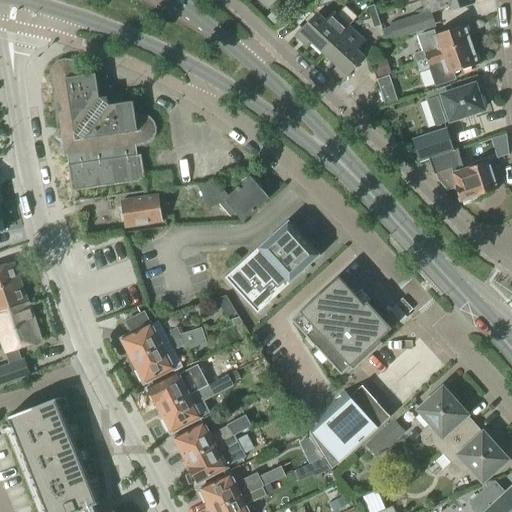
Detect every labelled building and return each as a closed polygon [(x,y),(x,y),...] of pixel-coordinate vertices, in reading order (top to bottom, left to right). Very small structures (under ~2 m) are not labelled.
[(259,0),(269,9),(277,0),(259,0)] [(407,0),(409,4),(421,0),(429,0),(433,12),(453,6),(454,10),(473,4),(471,0),(407,0)] [(367,8),(370,17),(378,15),(375,6),(367,8)] [(390,28),(382,30),(386,43),(392,41),(425,30),(432,22),(433,22),(434,21),(426,13),(426,12),(425,12),(425,13),(395,23),(389,25),(390,28)] [(324,56),(351,28),(335,13),(326,21),(319,14),(296,38),(307,49),(312,44),(324,56)] [(370,17),(374,29),(382,27),(378,15),(370,17)] [(471,45),(464,25),(436,35),(434,31),(417,37),(422,53),(414,56),(417,64),(471,45)] [(366,42),(351,28),(324,56),(336,67),(332,72),(343,83),(365,59),(357,52),(366,42)] [(471,45),(417,64),(420,73),(430,69),(436,86),(456,79),(454,73),(478,65),(471,45)] [(374,62),(378,79),(391,75),(386,59),(374,62)] [(68,62),(62,62),(54,67),(51,72),(51,82),(59,133),(53,139),(60,144),(62,158),(66,158),(70,186),(74,190),(79,192),(144,182),(141,155),(137,156),(136,148),(143,147),(148,145),(152,141),(155,137),(155,133),(155,128),(154,123),(150,119),(145,117),(140,117),(136,117),(134,110),(128,106),(123,106),(122,98),(116,99),(107,90),(98,92),(97,81),(89,76),(81,77),(80,73),(78,69),(77,66),(73,63),(68,62)] [(482,106),(480,99),(478,97),(474,87),(452,94),(450,87),(425,95),(436,127),(482,111),(481,109),(482,106)] [(381,95),(385,108),(398,103),(394,91),(381,95)] [(420,163),(429,160),(454,152),(447,129),(413,141),(420,163)] [(178,158),(182,181),(230,174),(226,150),(178,158)] [(447,191),(456,188),(460,200),(461,200),(463,205),(479,200),(477,196),(497,189),(487,162),(464,170),(457,150),(454,152),(429,160),(434,176),(436,175),(437,180),(439,182),(447,191)] [(207,209),(218,204),(230,218),(235,214),(242,222),(267,199),(249,180),(228,198),(215,183),(199,186),(207,209)] [(158,197),(122,202),(126,228),(162,223),(158,197)] [(318,258),(286,222),(222,279),(253,315),(318,258)] [(0,314),(27,305),(13,264),(0,268),(0,314)] [(365,305),(339,277),(291,321),(341,376),(351,367),(354,371),(383,344),(379,341),(386,335),(377,325),(383,320),(367,303),(365,305)] [(27,305),(0,314),(0,339),(6,355),(41,342),(27,305)] [(121,341),(132,362),(180,338),(182,337),(177,329),(166,334),(159,321),(152,325),(145,313),(126,322),(132,335),(121,341)] [(239,318),(233,321),(234,327),(241,324),(239,318)] [(180,338),(132,362),(144,384),(181,364),(174,351),(184,346),(185,351),(207,344),(202,330),(182,337),(180,338)] [(0,389),(31,378),(24,363),(0,371),(0,389)] [(208,387),(228,377),(221,363),(189,379),(192,384),(183,388),(176,376),(148,391),(156,407),(157,406),(160,411),(208,387)] [(208,387),(160,411),(171,433),(199,419),(193,408),(234,387),(228,377),(208,387)] [(361,387),(337,409),(331,402),(305,425),(311,432),(309,434),(331,471),(390,418),(374,400),(361,387)] [(433,445),(442,454),(474,425),(453,402),(455,400),(447,391),(445,393),(442,390),(419,411),(433,426),(424,434),(422,438),(422,441),(423,445),(427,447),(430,447),(433,445)] [(57,399),(7,419),(8,420),(9,423),(11,428),(44,511),(114,511),(113,510),(108,511),(96,511),(94,506),(99,504),(99,503),(98,503),(94,493),(92,488),(89,479),(88,478),(84,467),(82,463),(78,453),(78,452),(74,442),(72,437),(68,427),(67,425),(62,411),(58,402),(58,401),(58,400),(57,399)] [(277,419),(283,433),(303,423),(296,410),(277,419)] [(203,426),(175,441),(186,462),(222,443),(232,437),(234,437),(233,436),(251,426),(245,415),(228,425),(228,426),(208,437),(203,426)] [(377,458),(404,434),(393,422),(366,446),(377,458)] [(474,425),(442,454),(451,464),(449,467),(448,471),(450,474),(453,476),(457,476),(460,474),(469,467),(483,482),(494,472),(496,474),(505,466),(503,464),(506,461),(474,425)] [(222,443),(186,462),(189,468),(188,469),(196,485),(245,459),(235,438),(233,439),(232,437),(222,443)] [(310,467),(314,477),(330,471),(325,460),(310,467)] [(257,474),(233,485),(230,477),(201,490),(210,511),(212,511),(263,489),(263,488),(281,479),(286,477),(281,467),(259,477),(257,474)] [(511,511),(511,489),(504,498),(491,483),(468,504),(475,511),(511,511)] [(246,511),(244,507),(267,496),(263,489),(212,511),(246,511)] [(344,495),(330,503),(334,510),(348,503),(344,495)]
